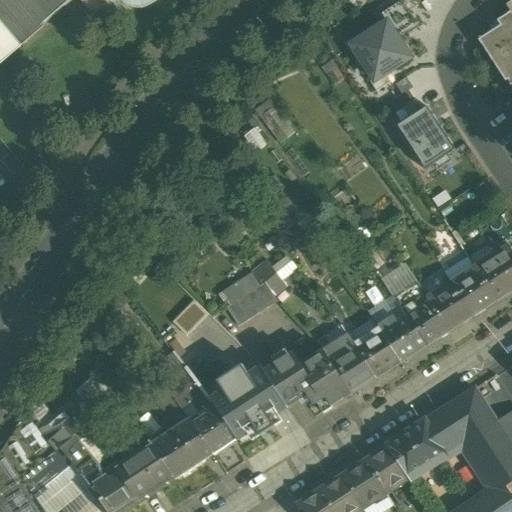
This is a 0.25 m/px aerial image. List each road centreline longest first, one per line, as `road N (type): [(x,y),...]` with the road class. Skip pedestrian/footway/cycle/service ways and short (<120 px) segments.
road 1 (tertiary): [(0,342),(95,186),(247,0)]
road 2 (residential): [(229,511),(511,333)]
road 3 (residential): [(511,173),(456,76),(455,35),(476,0)]
